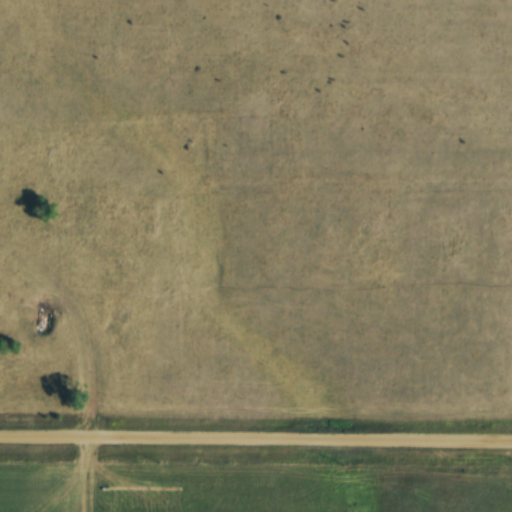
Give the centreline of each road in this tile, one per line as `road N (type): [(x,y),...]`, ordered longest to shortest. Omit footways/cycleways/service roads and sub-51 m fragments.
road 1 (residential): [(0,432),(511,433)]
road 2 (residential): [(28,270),(67,282),(85,308),(91,433)]
